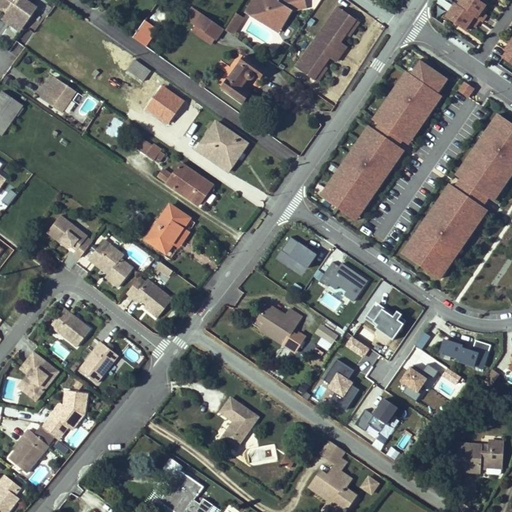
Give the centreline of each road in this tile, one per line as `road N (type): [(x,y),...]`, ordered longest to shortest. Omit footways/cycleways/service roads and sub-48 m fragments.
road 1 (residential): [(458,511),(187,330)]
road 2 (residential): [(285,201),(460,320),(511,323)]
road 3 (unclassified): [(106,31),(308,170)]
road 4 (residential): [(166,355),(60,274),(0,349)]
road 5 (residential): [(35,511),(166,355)]
road 6 (residential): [(308,170),(400,28)]
road 7 (residential): [(187,330),(285,201)]
road 8 (residential): [(407,17),(511,90)]
